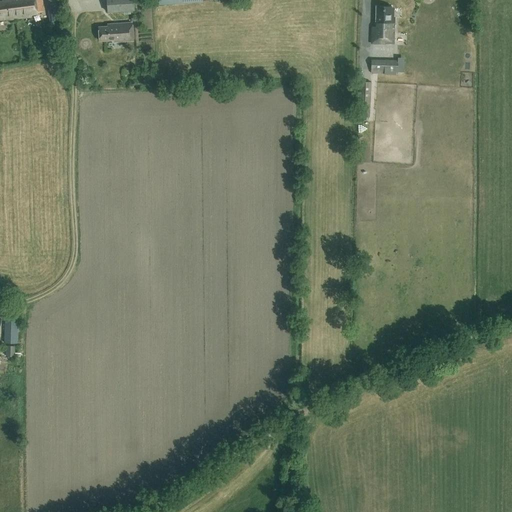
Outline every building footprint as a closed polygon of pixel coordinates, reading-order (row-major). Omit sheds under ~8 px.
[(30,14),(38,13),(37,10),(35,0),(2,0),(3,3),(0,2),(0,19),(8,18),(8,19),(30,16),(30,14)] [(43,0),(35,0),(37,10),(44,9),(43,0)] [(107,0),(108,13),(131,11),(132,21),(135,21),(134,11),(133,0),(107,0)] [(395,18),(391,18),(392,7),(377,7),(376,27),(372,28),(371,44),(395,45),(395,18)] [(101,39),(114,38),(114,40),(133,39),(132,22),(107,23),(108,26),(100,27),(101,39)] [(371,70),(382,71),(398,72),(404,72),(405,58),(398,58),(398,61),(371,60),(371,70)] [(370,117),(370,109),(372,83),(360,82),(359,108),(358,117),(370,117)] [(4,337),(16,337),(18,337),(18,321),(5,321),(4,337)] [(6,356),(13,356),(15,356),(15,346),(6,345),(6,356)]
